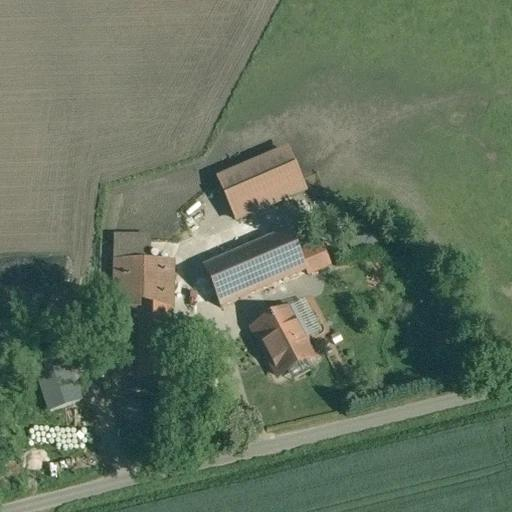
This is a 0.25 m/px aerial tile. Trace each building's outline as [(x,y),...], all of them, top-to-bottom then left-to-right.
[(285,176),(252,190),(259,209),(293,195),(285,176)] [(289,231),(203,268),(221,308),(306,272),(289,231)] [(171,262),(115,262),(114,309),(135,310),(135,382),(170,382),(171,262)] [(289,311),(253,330),(279,377),(315,358),(289,311)] [(64,357),(34,367),(50,412),(80,402),(64,357)]
